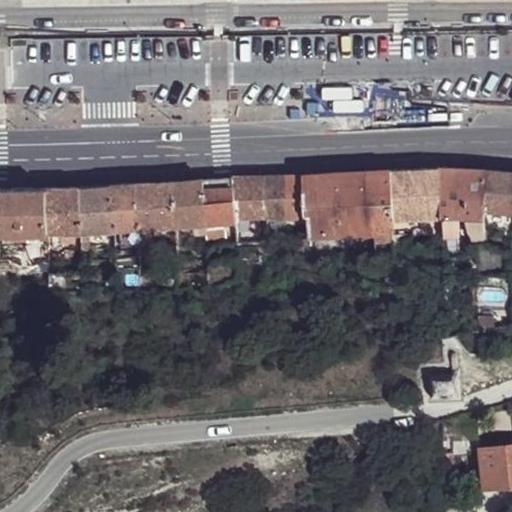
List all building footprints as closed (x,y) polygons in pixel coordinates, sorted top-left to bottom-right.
[(394,232),(414,231),(414,239),(442,238),(441,218),(439,168),(392,171),(394,232)] [(439,168),(441,218),(460,219),(484,219),(485,213),(487,171),(439,168)] [(306,234),(307,237),(374,235),(394,234),(394,232),(392,171),(303,176),(306,218),(306,234)] [(511,172),(487,171),(485,213),(511,216),(511,172)] [(263,178),(266,220),(267,237),(281,236),(280,219),(287,219),(284,176),(263,178)] [(284,176),(287,219),(294,219),(306,218),(303,176),(284,176)] [(233,179),(235,222),(236,240),(255,238),(254,221),(266,220),(263,178),(233,179)] [(204,181),(208,224),(235,222),(233,179),(204,181)] [(174,182),(177,226),(190,225),(191,231),(208,230),(208,224),(204,181),(174,182)] [(139,184),(141,229),(141,246),(155,245),(153,228),(177,226),(174,182),(139,184)] [(113,185),(116,231),(122,230),(123,250),(141,249),(141,246),(141,229),(139,184),(113,185)] [(81,187),(81,233),(91,233),(116,231),(113,185),(81,187)] [(49,188),(50,234),(50,243),(50,247),(57,246),(57,234),(81,233),(81,187),(49,188)] [(0,189),(0,244),(10,244),(10,235),(37,234),(37,244),(50,243),(50,234),(49,188),(0,189)] [(294,219),(295,235),(306,234),(306,218),(294,219)] [(441,218),(442,238),(460,239),(460,219),(441,218)] [(81,233),(82,251),(92,250),(91,233),(81,233)] [(374,235),(375,243),(395,242),(394,235),(394,234),(374,235)] [(82,251),(82,259),(97,259),(95,250),(92,250),(82,251)] [(463,370),(434,372),(435,399),(465,397),(463,370)] [(511,443),(481,447),(486,487),(511,483),(511,443)] [(443,456),(443,482),(455,482),(455,456),(443,456)]
